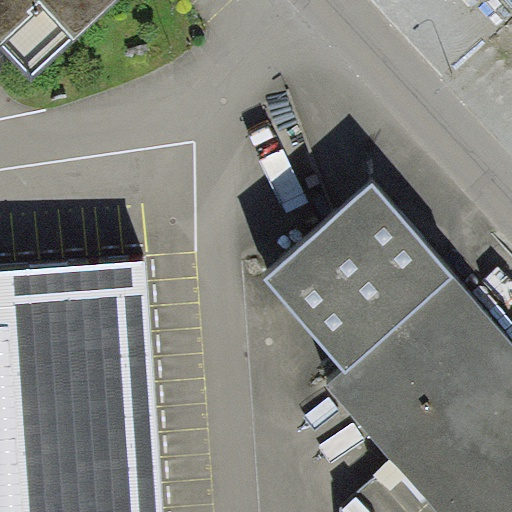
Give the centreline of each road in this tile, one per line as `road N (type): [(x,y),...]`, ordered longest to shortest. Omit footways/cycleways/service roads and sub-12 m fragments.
road 1 (unknown): [(232,74),(279,511)]
road 2 (residential): [(326,0),(511,205)]
